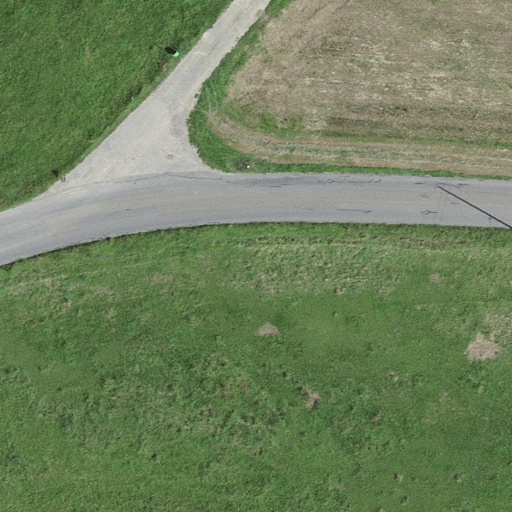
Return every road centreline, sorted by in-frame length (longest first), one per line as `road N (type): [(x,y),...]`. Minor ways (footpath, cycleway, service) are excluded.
road 1 (unclassified): [(0,240),(117,208),(240,198),(511,206)]
road 2 (track): [(117,208),(160,118),(260,0)]
